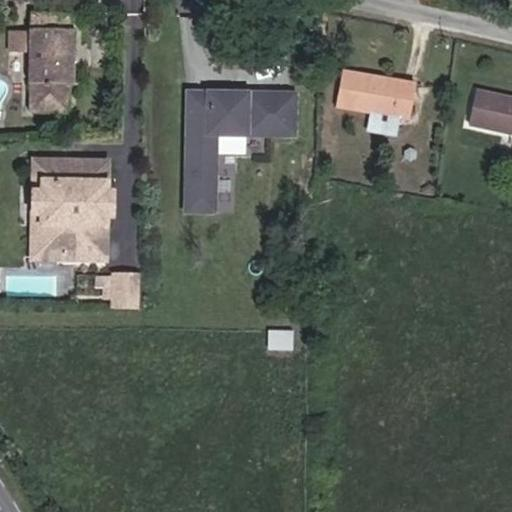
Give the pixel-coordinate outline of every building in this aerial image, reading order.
[(73,85),(74,32),(70,32),(70,15),(31,14),(31,31),(29,31),(29,85),(30,84),(29,113),(69,114),(69,85),(73,85)] [(410,120),(416,86),(342,72),(336,107),(410,120)] [(511,134),(511,100),(475,92),(468,125),(511,134)] [(208,115),(208,97),(188,97),(188,115),(208,115)] [(216,215),(216,138),(247,138),(247,128),(266,128),(266,138),(294,138),(294,97),(246,97),(246,105),(233,105),(232,97),(208,97),(208,115),(188,115),(188,215),(216,215)] [(42,192),(33,192),(33,216),(43,216),(42,247),(65,248),(65,260),(106,261),(106,218),(107,193),(107,163),(43,162),(42,192)] [(34,162),(33,192),(42,192),(43,162),(34,162)] [(65,260),(65,248),(42,247),(43,216),(33,216),(32,260),(65,260)] [(140,310),(141,274),(115,274),(115,276),(115,290),(115,309),(140,310)] [(97,276),(97,290),(115,290),(115,276),(97,276)] [(293,349),(293,333),(268,333),(268,348),(293,349)]
